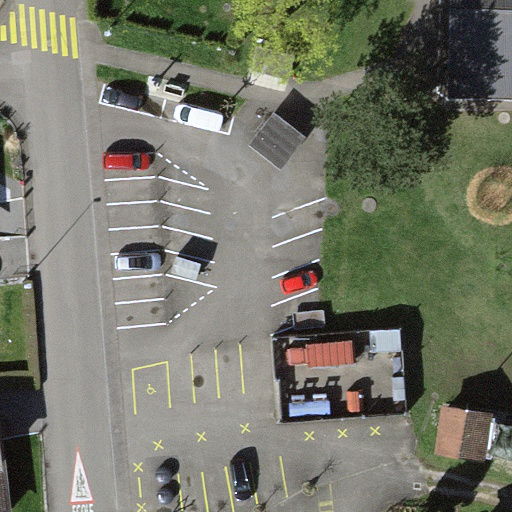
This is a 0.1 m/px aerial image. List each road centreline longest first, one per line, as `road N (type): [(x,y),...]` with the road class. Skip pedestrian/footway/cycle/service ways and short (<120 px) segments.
road 1 (residential): [(91,511),(53,56)]
road 2 (unknown): [(511,486),(421,489),(310,511)]
